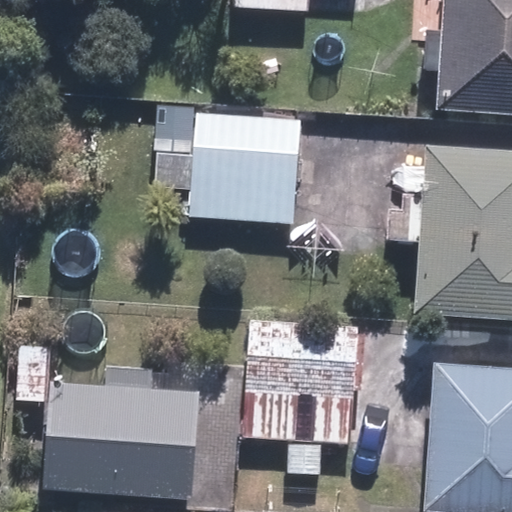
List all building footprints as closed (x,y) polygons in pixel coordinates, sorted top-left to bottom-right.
[(227,0),(227,4),(396,16),(397,0),(227,0)] [(511,0),(447,0),(440,104),(511,109),(511,0)] [(199,113),(192,213),(293,220),(300,120),(199,113)] [(511,153),(431,147),(417,308),(511,316),(511,153)] [(357,327),(252,322),(246,433),(351,439),(357,327)] [(47,404),(51,347),(13,344),(9,401),(47,404)] [(511,368),(437,363),(428,506),(511,511),(511,368)] [(58,380),(50,484),(190,495),(198,391),(58,380)]
